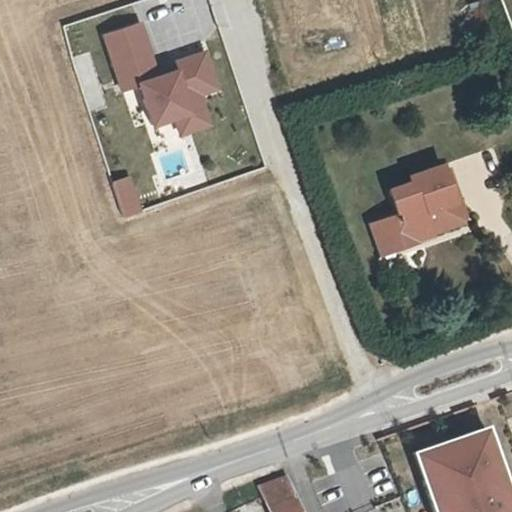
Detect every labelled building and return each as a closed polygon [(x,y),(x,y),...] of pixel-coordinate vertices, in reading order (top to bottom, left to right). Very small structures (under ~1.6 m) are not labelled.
[(142,26),(107,37),(124,89),(141,84),(154,126),(177,118),(183,134),(211,125),(200,92),(217,87),(206,53),(176,63),(179,72),(159,78),(142,26)] [(406,183),(385,190),(386,196),(444,179),(440,167),(404,178),(406,183)] [(129,178),(112,184),(123,216),(140,211),(129,178)] [(444,179),(386,196),(392,217),(363,225),(369,247),(387,243),(390,256),(408,250),(404,233),(421,227),(423,234),(458,224),(444,179)] [(426,245),(423,234),(421,227),(404,233),(408,250),(426,245)] [(374,261),(390,256),(387,243),(369,247),(374,261)] [(480,453),(489,450),(482,429),(472,432),(480,453)] [(511,511),(489,450),(480,453),(472,432),(418,452),(426,473),(417,476),(429,511),(511,511)] [(426,473),(418,452),(409,455),(417,476),(426,473)] [(269,511),(299,511),(287,481),(261,490),(269,511)]
